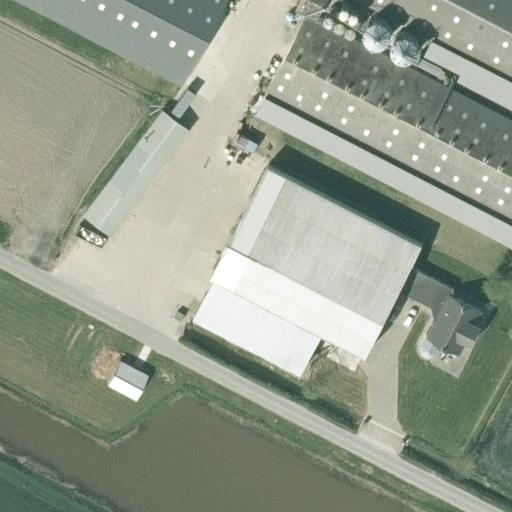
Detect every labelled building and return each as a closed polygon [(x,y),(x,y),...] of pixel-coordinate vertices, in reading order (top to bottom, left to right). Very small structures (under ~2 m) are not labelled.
[(13,0),(166,78),(179,85),(184,75),(215,15),(222,0),(13,0)] [(511,119),(316,18),(325,0),(300,0),(295,9),(306,15),(255,114),(511,246),(511,119)] [(457,80),(511,108),(511,0),(359,0),(433,38),(424,54),(461,73),(457,80)] [(110,234),(188,129),(160,108),(82,213),(110,234)] [(256,147),(260,136),(239,128),(235,139),(256,147)] [(450,294),(453,288),(409,265),(421,242),(268,163),(212,271),(215,273),(194,315),(301,370),(322,328),(366,350),(398,289),(441,311),(436,320),(434,319),(433,320),(435,321),(427,335),(426,334),(421,344),(420,347),(420,350),(421,353),(424,356),(427,357),(431,356),(434,354),(436,352),(441,343),(459,352),(465,340),(471,343),(480,326),(474,323),(481,310),(450,294)] [(135,398),(147,375),(118,360),(106,383),(135,398)]
